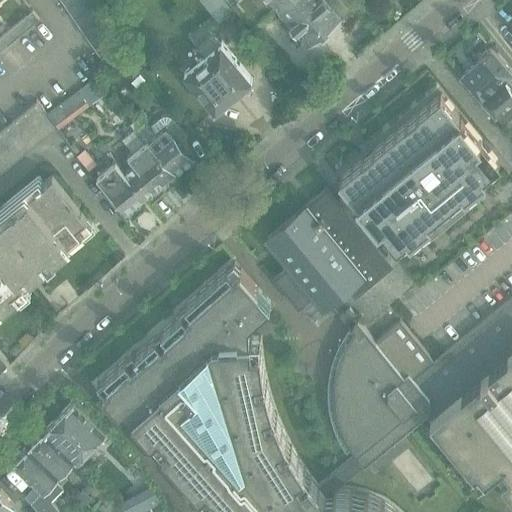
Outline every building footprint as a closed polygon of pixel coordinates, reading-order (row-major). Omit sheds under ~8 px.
[(80,0),(69,8),(76,18),(96,4),(93,0),(80,0)] [(201,0),(218,20),(233,7),(227,0),(201,0)] [(235,0),(233,2),(244,16),(252,25),(276,5),(279,10),(278,11),(306,44),(320,33),(321,35),(326,31),(327,30),(302,0),(235,0)] [(302,0),(327,30),(329,29),(327,27),(341,15),(339,13),(346,7),(340,0),(302,0)] [(76,18),(83,28),(103,13),(96,4),(76,18)] [(0,39),(0,53),(40,19),(33,11),(0,39)] [(83,28),(89,38),(110,23),(103,13),(83,28)] [(214,110),(251,79),(204,22),(187,35),(205,56),(184,73),(214,110)] [(89,38),(96,48),(117,33),(110,23),(89,38)] [(96,48),(103,57),(124,43),(117,33),(96,48)] [(103,57),(110,67),(117,62),(130,53),(124,43),(103,57)] [(460,75),(480,99),(503,80),(503,81),(511,73),(511,72),(490,46),(476,59),(477,60),(460,75)] [(130,53),(117,62),(128,78),(141,68),(130,53)] [(511,85),(509,88),(503,81),(503,80),(480,99),(494,116),(511,100),(511,85)] [(92,81),(47,115),(56,128),(57,129),(89,104),(86,101),(99,91),(92,81)] [(440,94),(338,177),(395,248),(498,165),(473,136),(474,135),(440,94)] [(0,174),(56,128),(47,115),(38,103),(0,132),(0,174)] [(144,121),(136,127),(173,173),(192,157),(166,125),(172,120),(169,117),(166,116),(162,117),(159,119),(149,127),(144,121)] [(134,162),(122,171),(143,197),(173,173),(136,127),(122,138),(133,152),(129,155),(134,162)] [(85,149),(77,155),(89,170),(97,163),(85,149)] [(124,213),(143,197),(122,171),(113,160),(94,175),(98,180),(124,213)] [(23,280),(93,223),(53,174),(43,182),(40,178),(0,210),(0,310),(29,287),(23,280)] [(286,262),(272,274),(298,306),(312,295),(323,307),(348,288),(355,296),(393,265),(327,184),(264,235),(286,262)] [(131,352),(96,384),(100,389),(104,394),(120,412),(125,407),(219,511),(394,511),(382,503),(367,495),(350,491),(333,491),(317,485),(304,467),(291,448),(281,427),(272,405),(266,383),(261,361),(259,336),(249,337),(248,321),(269,302),(232,261),(177,311),(180,314),(133,355),(131,352)] [(511,297),(435,362),(406,385),(428,413),(433,418),(429,421),(472,474),(476,471),(484,480),(501,466),(508,474),(499,481),(511,496),(511,336),(510,334),(511,331),(511,297)] [(365,463),(428,413),(406,385),(435,362),(402,322),(377,341),(358,319),(353,327),(355,329),(352,334),(348,340),(346,345),(343,350),(342,354),(341,357),(339,360),(338,365),(337,374),(336,379),(335,388),(335,395),(336,402),(337,410),(339,419),(341,425),(346,435),(352,445),(358,454),(365,463)] [(43,431),(72,460),(75,463),(96,442),(102,435),(104,433),(71,401),(43,431)] [(60,472),(72,460),(43,431),(26,447),(57,476),(54,479),(57,483),(60,485),(67,478),(60,472)] [(52,488),(57,483),(54,479),(57,476),(26,447),(21,453),(16,452),(11,458),(12,462),(10,464),(39,492),(29,502),(36,511),(37,511),(60,511),(49,499),(57,492),(52,488)] [(152,484),(120,501),(125,511),(139,511),(137,508),(148,502),(150,508),(161,502),(152,484)] [(0,511),(6,511),(14,506),(0,489),(0,511)] [(82,489),(74,498),(84,508),(92,499),(82,489)]
